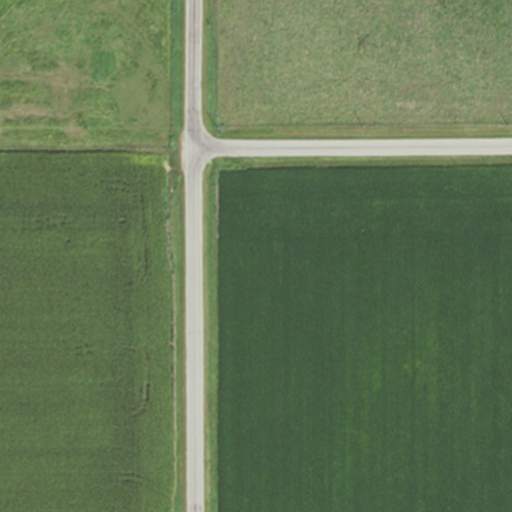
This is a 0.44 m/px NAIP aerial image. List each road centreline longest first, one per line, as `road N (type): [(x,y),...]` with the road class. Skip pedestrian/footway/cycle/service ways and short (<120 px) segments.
road 1 (residential): [(193,511),(194,0)]
road 2 (residential): [(194,151),(511,146)]
road 3 (residential): [(194,151),(0,149)]
